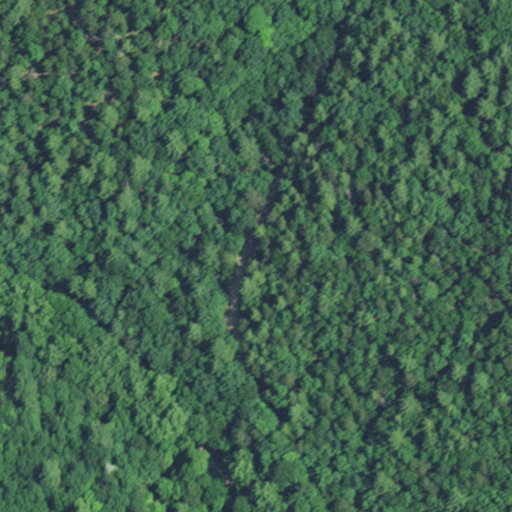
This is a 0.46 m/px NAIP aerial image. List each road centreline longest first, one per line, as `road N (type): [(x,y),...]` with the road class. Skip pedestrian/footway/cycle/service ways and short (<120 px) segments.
road 1 (residential): [(326,511),(248,369),(235,300),(254,237),(331,81),(356,0)]
road 2 (track): [(0,268),(160,388),(210,462),(260,511)]
